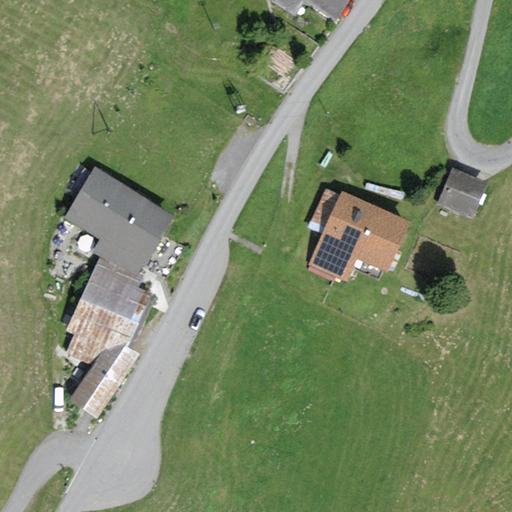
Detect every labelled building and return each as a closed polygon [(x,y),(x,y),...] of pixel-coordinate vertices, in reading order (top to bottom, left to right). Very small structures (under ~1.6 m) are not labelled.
[(303,0),(336,22),(350,0),(303,0)] [(174,217),(95,166),(64,219),(99,240),(92,253),(101,256),(141,273),(174,217)] [(488,182),(453,168),(438,204),(474,218),(488,182)] [(410,222),(342,191),(340,195),(325,188),(307,227),(322,234),(308,265),(346,282),(356,259),(387,273),(410,222)] [(141,273),(101,256),(66,331),(73,335),(67,354),(92,366),(69,400),(97,418),(140,354),(129,346),(152,293),(138,288),(144,275),(141,273)]
